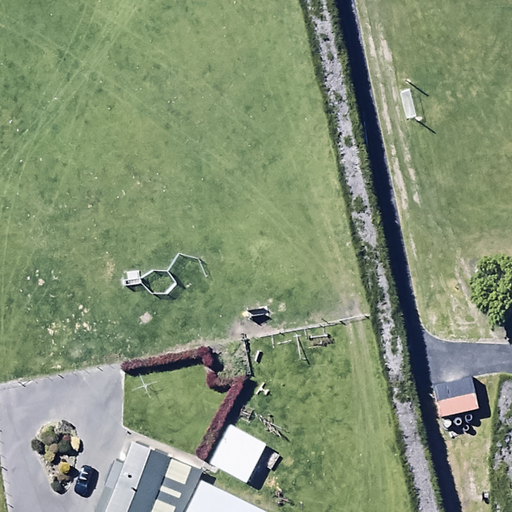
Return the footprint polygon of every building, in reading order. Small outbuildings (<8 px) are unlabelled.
[(444,305),(428,309),(437,346),(453,343),(444,305)] [(480,424),(453,430),(460,461),(487,455),(480,424)] [(175,511),(193,467),(132,443),(105,511),(175,511)] [(210,450),(190,488),(225,507),(246,470),(210,450)] [(461,466),(466,494),(486,491),(480,462),(461,466)] [(464,511),(460,490),(441,494),(444,511),(464,511)]
